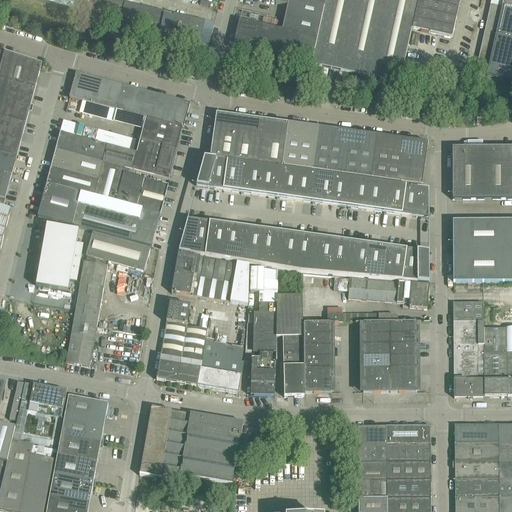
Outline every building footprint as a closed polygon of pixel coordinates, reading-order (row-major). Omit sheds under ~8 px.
[(32,0),(73,13),(77,0),(32,0)] [(107,0),(83,0),(82,8),(122,17),(121,18),(161,28),(159,36),(209,48),(214,25),(124,5),(125,4),(107,0)] [(284,0),(290,1),(324,9),(326,0),(284,0)] [(312,65),(374,79),(400,85),(412,31),(418,0),(326,0),(324,9),(318,40),(312,65)] [(418,0),(412,31),(452,39),(460,0),(418,0)] [(511,0),(504,0),(502,9),(511,11),(511,0)] [(283,32),(318,40),(324,9),(290,1),(283,32)] [(511,11),(502,9),(487,77),(511,82),(511,11)] [(318,40),(283,32),(241,23),(240,23),(234,48),(252,52),(251,53),(253,53),(253,52),(289,60),(312,65),(318,40)] [(0,154),(17,159),(35,89),(41,65),(4,53),(0,69),(0,154)] [(146,120),(182,129),(183,130),(189,106),(76,75),(70,99),(146,120)] [(258,168),(264,122),(216,116),(210,161),(226,164),(243,166),(258,168)] [(137,154),(173,164),(177,152),(176,151),(182,129),(146,120),(137,154)] [(281,171),(282,168),(288,125),(264,122),(258,168),(261,168),(279,171),(281,171)] [(317,129),(288,125),(282,168),(311,172),(317,129)] [(311,172),(371,180),(376,137),(317,129),(311,172)] [(107,146),(60,134),(46,187),(93,199),(159,217),(167,187),(123,175),(124,170),(102,164),(107,146)] [(427,144),(376,137),(371,180),(422,187),(427,144)] [(173,164),(137,154),(107,146),(102,164),(124,170),(169,182),(173,164)] [(511,149),(452,150),(453,202),(511,201),(511,149)] [(0,173),(12,176),(17,159),(0,154),(0,173)] [(429,221),(428,202),(428,192),(281,171),(279,171),(261,168),(258,168),(243,166),(226,164),(210,161),(204,161),(197,188),(428,220),(429,221)] [(0,206),(4,208),(12,176),(0,173),(0,206)] [(159,217),(93,199),(46,187),(38,219),(151,250),(159,217)] [(0,250),(11,210),(4,208),(0,206),(0,250)] [(429,255),(188,222),(179,254),(300,274),(429,285),(429,274),(429,255)] [(511,223),(453,223),(453,285),(511,284),(511,223)] [(46,227),(36,288),(67,293),(69,282),(76,283),(82,245),(76,244),(78,233),(46,227)] [(143,274),(150,251),(92,235),(86,258),(108,264),(143,274)] [(178,256),(174,283),(172,295),(248,308),(248,267),(178,256)] [(67,365),(75,366),(81,368),(89,369),(92,370),(93,370),(93,369),(92,369),(93,361),(91,360),(107,267),(84,263),(84,264),(66,365),(67,365)] [(429,287),(350,280),(348,301),(409,306),(409,310),(427,311),(429,287)] [(277,298),(277,305),(276,339),(283,339),(284,399),(304,399),(304,395),(304,372),(303,360),(303,349),(303,338),(303,326),(302,298),(277,298)] [(170,305),(166,325),(156,382),(197,389),(206,341),(207,332),(187,329),(190,308),(170,305)] [(251,398),(275,399),(276,339),(277,305),(259,305),(258,354),(260,354),(260,361),(252,360),(251,398)] [(453,323),(454,323),(483,323),(483,305),(453,305),(453,323)] [(408,324),(408,315),(328,316),(328,325),(408,324)] [(483,323),(454,323),(454,382),(453,382),(454,400),(454,399),(467,397),(467,400),(468,400),(473,400),(473,399),(484,399),(484,400),(483,355),(483,323)] [(417,389),(419,389),(419,382),(416,382),(416,325),(389,325),(363,326),(363,382),(360,382),(360,389),(363,389),(363,395),(390,395),(417,394),(417,389)] [(331,382),(331,372),(331,326),(303,326),(303,338),(303,349),(303,360),(304,372),(304,395),(331,395),(331,394),(331,389),(334,389),(334,382),(331,382)] [(484,400),(507,399),(507,355),(506,355),(506,330),(484,330),(484,355),(483,355),(484,400)] [(197,389),(212,391),(239,396),(244,364),(241,364),(243,350),(213,345),(214,343),(206,341),(197,389)] [(0,381),(0,463),(7,465),(12,444),(15,431),(0,426),(0,406),(6,383),(0,381)] [(26,385),(18,384),(9,422),(17,424),(26,385)] [(67,393),(34,387),(30,406),(63,413),(67,393)] [(46,511),(88,511),(108,406),(68,399),(46,511)] [(239,443),(239,444),(243,425),(151,410),(139,478),(179,485),(180,478),(232,487),(239,443)] [(511,427),(454,428),(454,446),(511,445),(511,427)] [(357,429),(358,447),(430,446),(430,428),(357,429)] [(32,448),(12,444),(7,465),(3,484),(0,495),(0,511),(44,511),(54,462),(52,461),(53,455),(45,454),(44,460),(31,458),(32,448)] [(511,445),(454,446),(454,464),(511,463),(511,445)] [(430,446),(358,447),(358,465),(431,464),(430,446)] [(511,463),(454,464),(455,482),(511,481),(511,463)] [(358,465),(357,511),(430,511),(431,464),(358,465)] [(511,511),(511,481),(455,482),(454,511),(511,511)]
